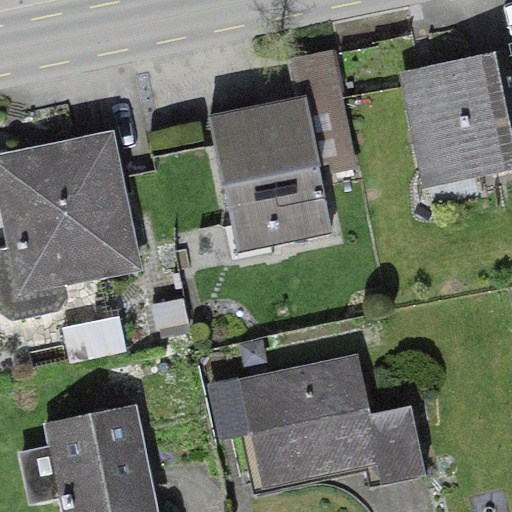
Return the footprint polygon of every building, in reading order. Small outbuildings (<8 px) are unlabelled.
[(305,101),(321,178),(357,171),(334,53),(287,62),(295,103),(305,101)] [(511,177),(511,145),(496,58),(401,75),(423,194),(511,177)] [(295,103),(209,120),(236,256),(332,237),(321,178),(305,101),(295,103)] [(68,290),(142,276),(115,136),(0,157),(0,223),(6,253),(0,254),(0,317),(10,325),(58,315),(70,301),(68,290)] [(154,306),(160,341),(190,336),(183,301),(154,306)] [(125,356),(119,321),(63,330),(69,366),(125,356)] [(362,462),(366,483),(424,472),(412,411),(371,420),(358,357),(240,381),(261,483),(362,462)] [(61,511),(153,511),(158,511),(138,408),(43,426),(47,449),(18,454),(28,510),(60,504),(61,511)]
